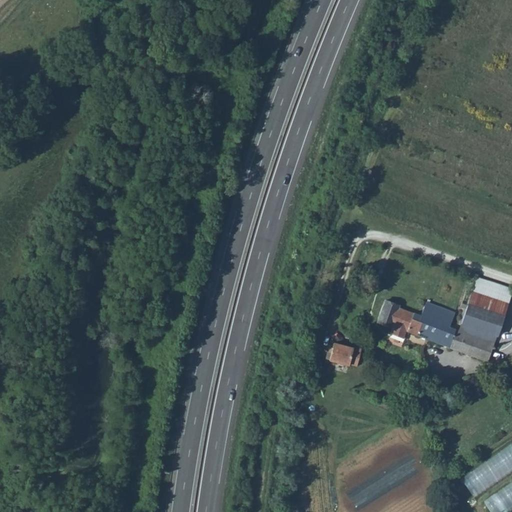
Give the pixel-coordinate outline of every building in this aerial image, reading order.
[(451,299),(457,280),(447,276),(440,296),(451,299)] [(476,278),(458,329),(494,342),(511,291),(476,278)] [(494,342),(458,329),(449,325),(455,312),(426,300),(421,314),(398,306),(399,304),(385,298),(377,320),(391,326),(392,323),(396,325),(392,334),(404,339),(407,330),(487,360),(494,342)] [(353,346),(333,342),(330,359),(349,364),(350,363),(357,364),(361,347),(354,346),(353,346)] [(471,498),(511,470),(511,443),(458,479),(471,498)] [(492,511),(506,511),(511,508),(511,481),(484,500),(492,511)]
